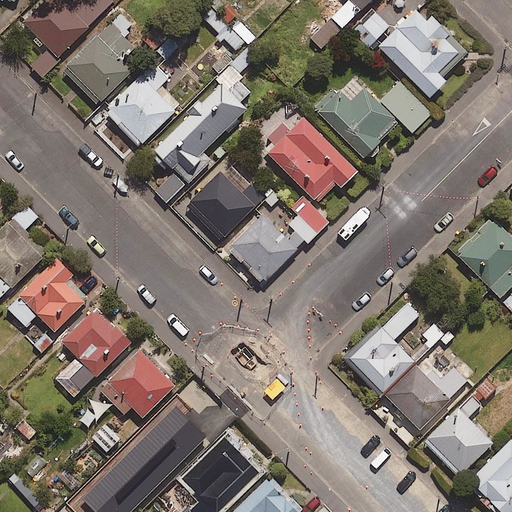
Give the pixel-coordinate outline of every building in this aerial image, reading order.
[(48,0),(23,26),(45,49),(27,67),(43,82),(61,64),(57,60),(114,2),(111,0),(48,0)] [(343,0),(328,16),(330,19),(311,39),(322,49),(341,29),(344,32),(375,0),(343,0)] [(466,55),(421,8),(379,49),(430,102),(446,86),(440,80),(466,55)] [(230,30),(214,11),(204,19),(234,53),(253,37),(239,21),(230,30)] [(390,30),(373,13),(351,34),(368,51),(390,30)] [(134,50),(124,40),(131,34),(128,32),(134,26),(122,14),(66,68),(101,105),(132,75),(121,63),(134,50)] [(169,37),(155,52),(165,62),(180,48),(169,37)] [(248,47),(229,64),(240,76),(259,60),(248,47)] [(169,80),(154,64),(108,110),(103,105),(85,122),(96,133),(110,119),(139,149),(181,108),(161,88),(169,80)] [(239,106),(251,94),(229,72),(177,124),(179,126),(151,155),(172,176),(155,193),(167,205),(209,161),(204,156),(246,113),(239,106)] [(338,96),(333,91),(314,112),(366,160),(397,127),(349,83),(338,96)] [(430,118),(398,85),(380,103),(412,135),(430,118)] [(291,135),(282,126),(268,140),(275,148),(268,155),(317,204),(336,185),(342,191),(357,175),(304,121),(291,135)] [(241,194),(219,173),(186,208),(222,242),(263,199),(249,186),(241,194)] [(228,251),(263,286),(306,243),(308,244),(328,225),(302,198),(290,209),(300,220),(292,228),(296,232),(286,242),(261,217),(228,251)] [(42,219),(30,206),(0,235),(0,274),(5,280),(0,285),(0,302),(52,253),(30,231),(42,219)] [(511,241),(491,221),(457,257),(501,299),(511,287),(511,241)] [(9,308),(28,328),(41,316),(57,334),(91,302),(72,281),(76,277),(60,260),(9,308)] [(419,315),(407,303),(350,363),(384,396),(414,364),(392,343),(419,315)] [(136,344),(103,308),(65,342),(80,358),(58,378),(76,398),(136,344)] [(444,337),(433,326),(419,339),(429,350),(444,337)] [(45,355),(57,343),(45,331),(33,344),(45,355)] [(134,410),(147,422),(180,387),(141,351),(101,394),(126,418),(134,410)] [(432,369),(424,377),(416,370),(387,399),(420,433),(471,382),(458,369),(445,382),(432,369)] [(226,426),(192,391),(130,451),(150,472),(163,460),(177,474),(226,426)] [(500,434),(467,402),(435,435),(468,467),(500,434)] [(194,511),(222,511),(265,470),(232,436),(186,480),(206,501),(194,511)] [(511,511),(511,436),(474,473),(511,511)] [(306,511),(273,478),(237,511),(306,511)] [(313,511),(331,511),(323,503),(313,511)]
